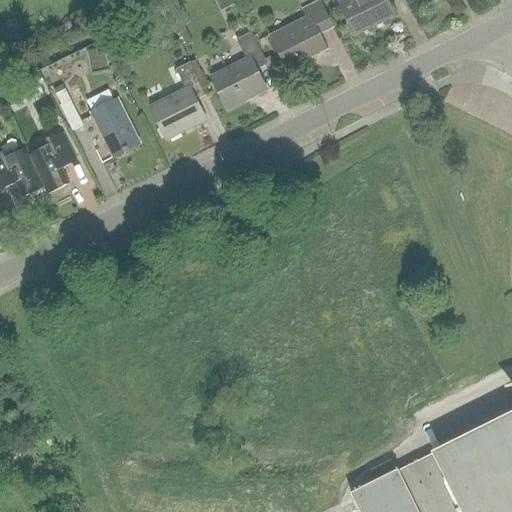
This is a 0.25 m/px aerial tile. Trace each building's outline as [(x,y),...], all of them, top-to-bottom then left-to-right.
[(342,0),(337,3),(355,39),(396,18),(389,3),(393,0),(342,0)] [(301,11),(305,19),(269,38),(287,74),(328,52),(320,37),(334,30),(320,2),(301,11)] [(169,12),(178,29),(184,26),(190,23),(181,6),(169,12)] [(249,33),(236,40),(246,60),(210,78),(227,111),(265,92),(255,72),(266,66),(249,33)] [(108,68),(104,49),(87,53),(91,71),(108,68)] [(174,71),(185,91),(150,109),(166,141),(205,121),(195,103),(207,98),(189,64),(174,71)] [(27,100),(21,88),(5,96),(10,108),(27,100)] [(56,95),(61,106),(60,107),(72,132),(83,126),(71,101),(65,90),(56,95)] [(108,91),(87,102),(92,113),(90,114),(113,159),(140,145),(117,100),(114,102),(108,91)] [(29,157),(44,189),(48,196),(69,186),(62,170),(76,163),(62,134),(45,142),(48,148),(29,157)] [(44,189),(29,157),(25,150),(6,160),(3,155),(0,156),(0,188),(2,192),(15,185),(23,200),(44,189)] [(375,482),(351,495),(352,496),(359,511),(511,511),(511,414),(433,453),(434,454),(399,471),(397,472),(391,461),(370,471),(375,482)]
